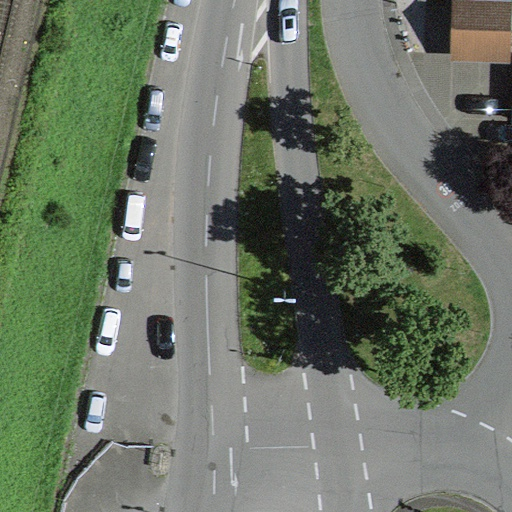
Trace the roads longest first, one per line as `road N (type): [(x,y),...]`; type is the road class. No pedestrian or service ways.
road 1 (primary): [(246,0),(215,128),(203,226),(198,448)]
road 2 (primary): [(335,442),(277,0)]
road 3 (residential): [(511,276),(421,146),(354,0)]
road 4 (primary): [(335,442),(198,448)]
road 5 (tertiary): [(464,451),(335,442)]
